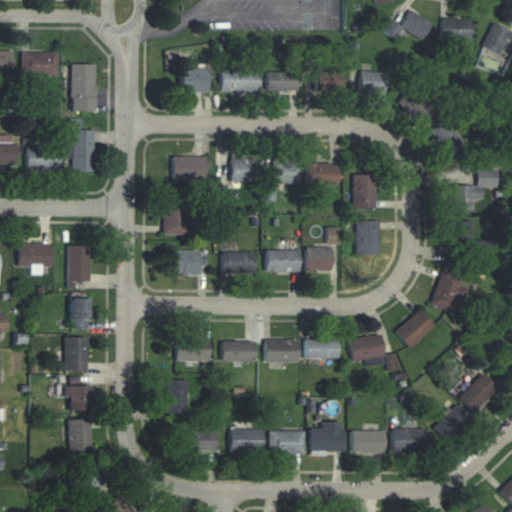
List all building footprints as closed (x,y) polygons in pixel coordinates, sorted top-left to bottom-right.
[(429,24),(408,10),(398,27),(388,21),(382,30),(393,38),(399,27),(419,40),(429,24)] [(469,19),(440,19),(440,38),(469,38),(469,19)] [(496,54),(501,46),(510,52),(511,48),(511,34),(494,22),(480,44),(496,54)] [(0,49),(0,73),(9,73),(9,50),(0,49)] [(55,52),(20,52),(20,75),(55,75),(55,52)] [(312,63),(312,91),(337,91),(337,63),(312,63)] [(92,111),(92,64),(69,64),(69,111),(92,111)] [(204,92),(204,69),(177,69),(177,92),(204,92)] [(217,70),(217,93),(256,93),(256,70),(217,70)] [(356,94),(381,95),(383,72),(357,71),(356,94)] [(264,91),(296,91),(297,72),(264,72),(264,91)] [(395,104),(421,124),(437,103),(411,83),(395,104)] [(429,130),(450,166),(470,154),(448,119),(429,130)] [(91,171),(91,130),(70,130),(70,171),(91,171)] [(12,142),(0,141),(0,163),(12,164),(12,142)] [(56,170),(56,147),(23,147),(23,170),(56,170)] [(253,181),(253,156),(228,156),(228,181),(253,181)] [(203,157),(169,157),(169,179),(203,179),(203,157)] [(297,158),(270,158),(270,183),(297,183),(297,158)] [(336,186),(336,163),(303,163),(303,186),(336,186)] [(448,211),(471,211),(471,198),(481,198),(481,187),(495,187),(495,169),(475,169),(475,186),(448,186),(448,211)] [(373,175),(351,175),(351,208),(373,208),(373,175)] [(160,196),(160,234),(197,234),(197,213),(184,213),(184,196),(160,196)] [(469,220),(446,220),(446,246),(469,246),(469,220)] [(376,221),(353,221),(353,254),(376,254),(376,221)] [(15,266),(48,266),(48,243),(15,243),(15,266)] [(65,282),(86,282),(86,245),(65,245),(65,282)] [(303,269),(328,269),(328,247),(303,247),(303,269)] [(297,249),(263,249),(263,272),(297,272),(297,249)] [(171,250),(171,274),(197,274),(197,250),(171,250)] [(220,273),(253,273),(253,251),(220,251),(220,273)] [(427,303),(449,312),(463,278),(441,269),(427,303)] [(85,297),(68,297),(68,328),(85,328),(85,297)] [(392,333),(408,349),(431,325),(415,310),(392,333)] [(349,362),(381,357),(378,335),(346,340),(349,362)] [(84,371),(84,336),(62,336),(62,371),(84,371)] [(172,362),(206,362),(206,338),(172,338),(172,362)] [(511,338),(488,363),(504,379),(511,370),(511,338)] [(336,358),(336,339),(302,339),(302,358),(336,358)] [(295,340),(262,340),(262,363),(295,363),(295,340)] [(218,362),(252,362),(252,342),(218,342),(218,362)] [(470,412),(494,389),(479,375),(456,398),(470,412)] [(185,394),(185,380),(163,380),(163,413),(189,414),(189,394),(185,394)] [(88,385),(62,385),(62,411),(88,411),(88,385)] [(467,418),(454,405),(430,428),(443,442),(467,418)] [(67,454),(89,454),(89,419),(67,419),(67,454)] [(308,452),(341,452),(341,423),(319,423),(319,429),(308,429),(308,452)] [(259,453),(259,429),(226,429),(226,453),(259,453)] [(422,453),(422,430),(388,430),(388,453),(422,453)] [(179,431),(179,451),(213,451),(213,431),(179,431)] [(349,431),(349,453),(382,453),(382,431),(349,431)] [(302,454),(302,432),(266,432),(266,454),(302,454)] [(74,467),(89,497),(107,488),(92,458),(74,467)] [(511,475),(497,491),(510,504),(511,502),(511,475)] [(134,511),(115,494),(101,510),(102,511),(134,511)] [(467,511),(487,511),(480,502),(467,511)]
